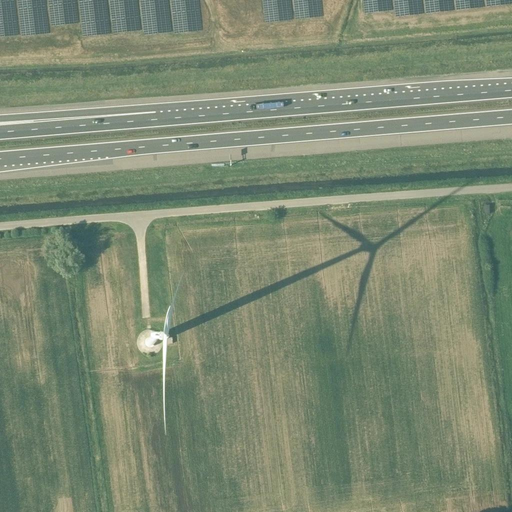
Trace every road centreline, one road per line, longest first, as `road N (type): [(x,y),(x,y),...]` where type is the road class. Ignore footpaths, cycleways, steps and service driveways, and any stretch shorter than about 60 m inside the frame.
road 1 (motorway): [(0,159),(511,116)]
road 2 (track): [(0,226),(511,188)]
road 3 (motorway): [(511,91),(158,119)]
road 4 (motorway): [(158,119),(0,133)]
road 5 (motorway): [(158,119),(0,121)]
